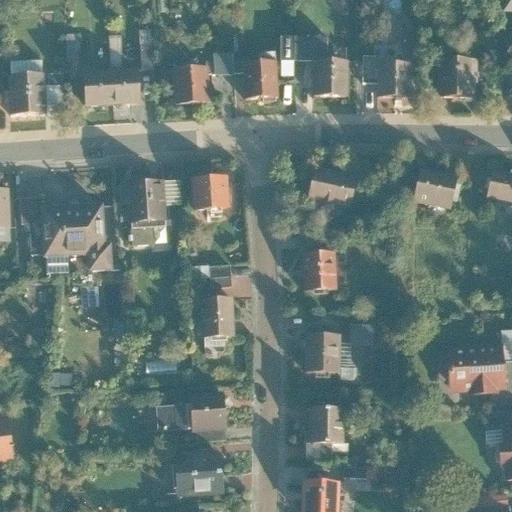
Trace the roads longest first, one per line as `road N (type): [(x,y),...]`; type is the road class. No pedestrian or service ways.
road 1 (residential): [(258,138),(269,334),(267,511)]
road 2 (residential): [(258,138),(0,150)]
road 3 (residential): [(511,134),(258,138)]
